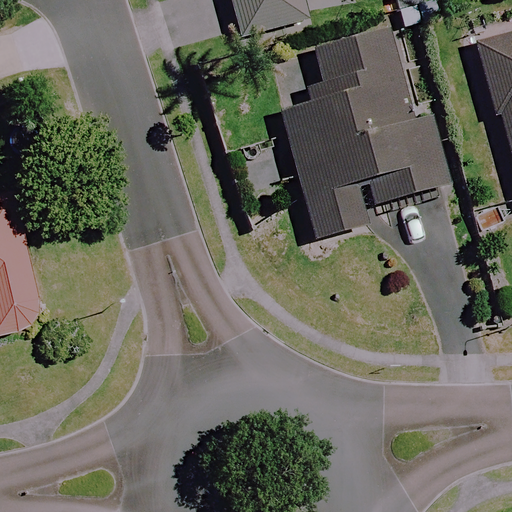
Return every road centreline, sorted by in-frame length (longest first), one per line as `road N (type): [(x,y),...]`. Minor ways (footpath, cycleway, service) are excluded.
road 1 (residential): [(71,0),(199,380)]
road 2 (residential): [(199,380),(236,370),(274,373),(308,388),(335,415),(352,449)]
road 3 (residential): [(511,414),(450,419),(352,449)]
road 4 (residential): [(0,499),(137,480)]
road 5 (residential): [(137,480),(153,421),(199,380)]
